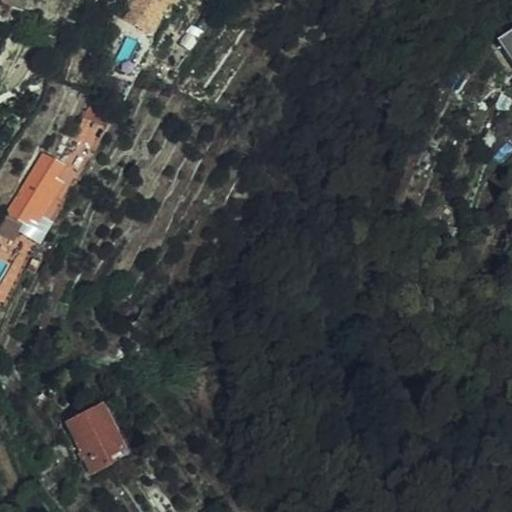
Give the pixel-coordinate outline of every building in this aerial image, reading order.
[(156,0),(136,0),(130,14),(140,23),(157,1),(156,0)] [(511,15),(492,26),(511,60),(511,15)] [(99,88),(83,81),(74,102),(90,109),(99,88)] [(31,141),(0,192),(0,199),(13,208),(19,199),(27,203),(45,176),(37,170),(49,152),(31,141)] [(0,199),(0,211),(8,217),(13,208),(0,199)] [(13,208),(8,217),(26,228),(38,209),(27,203),(19,199),(13,208)] [(93,391),(59,407),(70,431),(83,457),(99,450),(96,442),(114,434),(102,410),(93,391)]
